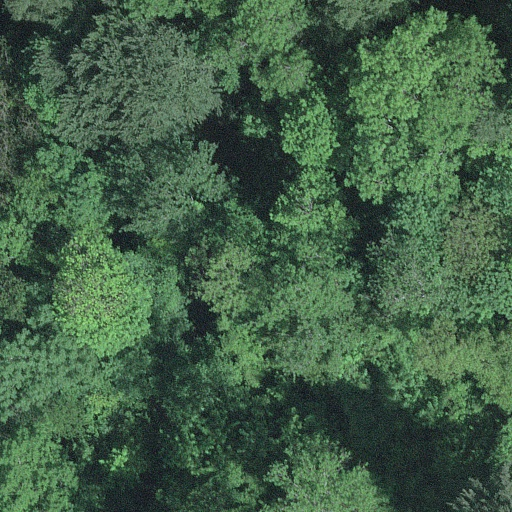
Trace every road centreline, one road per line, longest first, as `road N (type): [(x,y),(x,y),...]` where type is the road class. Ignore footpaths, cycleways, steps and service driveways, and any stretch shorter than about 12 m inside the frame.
road 1 (track): [(144,511),(165,467),(183,387),(246,56),(248,0)]
road 2 (unclassified): [(0,481),(21,356),(37,171),(28,72),(0,10)]
